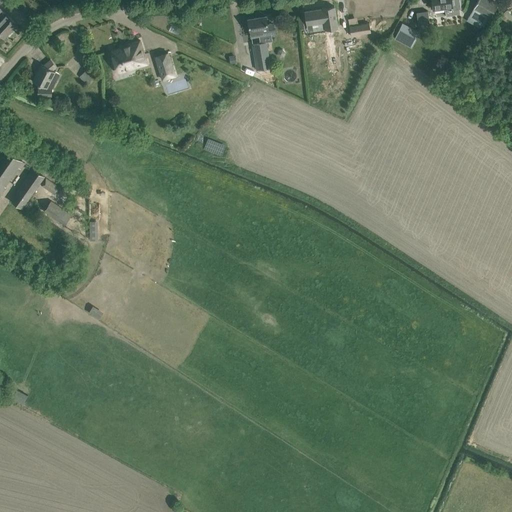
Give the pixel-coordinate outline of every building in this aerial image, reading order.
[(445,8),(446,17),(452,16),(452,14),(460,13),(459,9),(461,8),(459,0),(432,0),(433,9),(445,8)] [(498,4),(491,0),(478,0),(470,14),(483,22),(487,16),(490,18),(498,4)] [(16,24),(0,8),(0,33),(4,37),(16,24)] [(322,9),(304,12),(307,29),(316,28),(316,24),(324,22),(322,9)] [(274,23),(267,24),(266,16),(248,19),(251,38),(276,34),(274,23)] [(369,22),(349,25),(351,35),(370,32),(369,22)] [(394,39),(412,48),(420,32),(402,23),(394,39)] [(328,73),(326,63),(329,62),(324,33),(307,36),(312,65),(309,66),(310,73),(311,72),(312,76),(328,73)] [(120,47),(121,48),(111,51),(118,73),(147,64),(140,40),(120,47)] [(253,45),(257,71),(271,69),(267,43),(253,45)] [(278,49),(276,53),(279,57),(283,56),(285,52),(282,49),(278,49)] [(155,57),(163,80),(175,76),(168,53),(155,57)] [(51,89),(59,73),(53,70),(57,67),(51,59),(50,59),(50,60),(44,65),(41,64),(33,81),(39,84),(39,88),(38,88),(38,95),(51,95),(51,89)] [(80,76),(87,84),(97,74),(89,66),(80,76)] [(5,186),(23,161),(5,148),(0,154),(0,196),(6,188),(5,186)] [(11,202),(22,209),(45,177),(33,168),(16,192),(17,193),(11,202)] [(14,176),(21,182),(25,177),(18,171),(14,176)] [(48,177),(43,184),(55,194),(60,187),(48,177)] [(51,200),(43,212),(63,227),(72,215),(51,200)] [(90,220),(90,239),(97,239),(98,221),(90,220)] [(13,397),(23,403),(28,394),(18,389),(13,397)]
